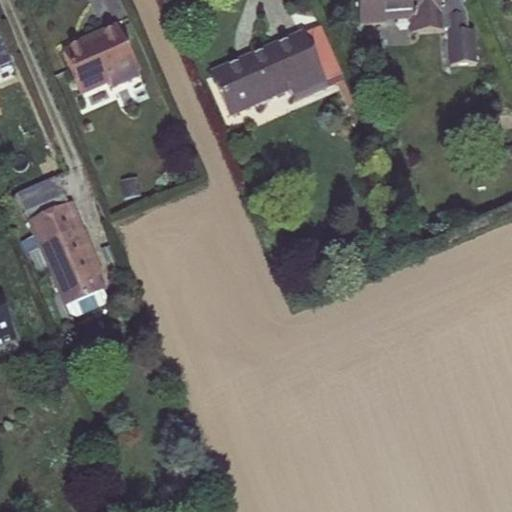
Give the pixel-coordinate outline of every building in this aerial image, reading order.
[(413,35),(440,32),(440,31),(446,31),(448,67),(474,66),(472,32),(466,33),(465,16),(457,0),(357,0),(359,26),(385,25),(385,23),(385,16),(412,15),(412,21),(413,35)] [(412,15),(385,16),(385,23),(412,21),(412,15)] [(104,37),(63,55),(81,95),(109,83),(112,88),(139,77),(138,75),(118,29),(117,28),(103,34),(104,37)] [(141,74),(121,28),(118,29),(138,75),(141,74)] [(321,29),(253,58),(254,61),(239,68),(238,65),(212,76),(230,116),(289,90),(295,104),(326,90),(323,84),(342,76),(321,29)] [(0,39),(0,68),(11,63),(0,39)] [(253,58),(238,65),(239,68),(254,61),(253,58)] [(24,219),(64,204),(55,180),(15,196),(24,219)] [(66,308),(103,292),(97,277),(83,246),(87,244),(81,230),(70,205),(29,223),(66,308)] [(87,244),(83,246),(97,277),(101,275),(87,244)] [(0,345),(15,339),(0,303),(0,345)]
